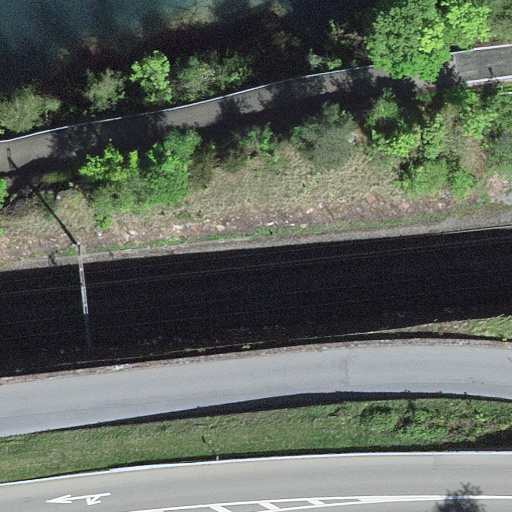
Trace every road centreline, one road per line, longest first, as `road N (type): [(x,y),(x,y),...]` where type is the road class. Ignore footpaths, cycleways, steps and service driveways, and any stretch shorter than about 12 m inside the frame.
road 1 (track): [(511,61),(0,158)]
road 2 (residential): [(0,413),(302,378),(511,377)]
road 3 (primary): [(511,499),(223,511)]
